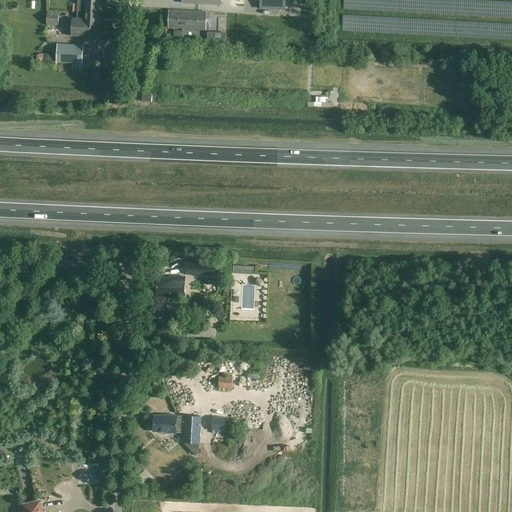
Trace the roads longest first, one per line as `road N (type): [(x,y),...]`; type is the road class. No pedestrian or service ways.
road 1 (motorway): [(0,209),(511,228)]
road 2 (motorway): [(511,162),(0,143)]
road 3 (unclassified): [(118,511),(128,272),(119,265),(21,262)]
